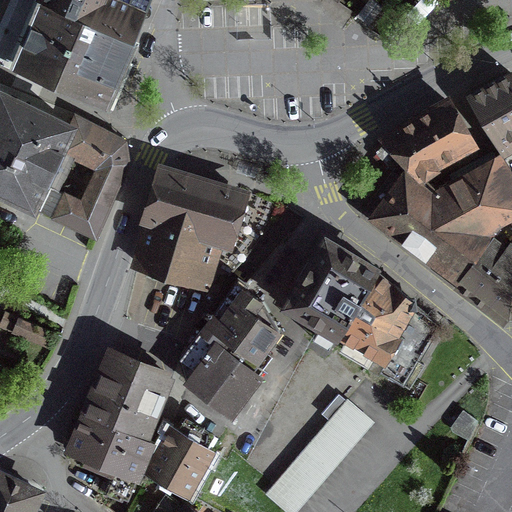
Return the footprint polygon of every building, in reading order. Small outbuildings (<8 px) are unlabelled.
[(134,39),(42,0),(40,0),(41,1),(40,0),(14,63),(107,103),(134,40),(134,39)] [(42,0),(134,39),(150,0),(42,0)] [(374,0),(368,0),(357,15),(369,24),(382,6),(374,0)] [(511,74),(511,73),(469,96),(503,152),(501,153),(511,171),(511,74)] [(61,150),(73,125),(71,124),(0,90),(0,190),(4,193),(29,205),(34,207),(61,150)] [(385,137),(391,143),(423,176),(438,168),(435,163),(450,155),(452,158),(473,147),(446,100),(404,124),(385,137)] [(73,125),(61,150),(97,168),(82,200),(63,191),(62,192),(52,188),(42,210),(54,216),(53,216),(96,236),(128,162),(125,140),(76,113),(71,124),(73,125)] [(363,211),(457,281),(490,238),(502,222),(511,216),(511,171),(501,153),(435,189),(423,176),(391,143),(387,147),(385,146),(379,152),(390,163),(391,161),(397,167),(369,203),(363,211)] [(165,175),(139,263),(138,264),(206,284),(211,268),(208,266),(213,250),(214,250),(215,250),(216,250),(218,250),(219,249),(220,248),(221,247),(221,246),(222,245),(236,197),(195,185),(165,175)] [(490,238),(457,281),(500,313),(511,297),(511,240),(501,252),(490,238)] [(418,361),(440,324),(378,271),(326,240),(289,303),(347,339),(383,360),(384,359),(404,371),(398,381),(410,388),(424,363),(423,363),(418,361)] [(238,278),(202,330),(201,331),(217,342),(220,338),(255,363),(279,331),(262,303),(261,300),(247,288),(250,284),(238,278)] [(48,342),(52,331),(8,312),(2,326),(23,335),(24,333),(48,342)] [(217,342),(201,331),(202,330),(200,328),(181,357),(188,380),(230,412),(262,369),(255,363),(220,338),(217,342)] [(165,371),(112,349),(86,412),(146,437),(147,437),(150,431),(142,428),(165,371)] [(268,492),(291,511),(370,420),(347,400),(268,492)] [(130,471),(146,437),(86,412),(85,411),(70,446),(88,453),(85,459),(114,471),(106,491),(116,495),(122,497),(132,472),(130,471)] [(146,437),(130,471),(132,472),(144,478),(145,478),(149,469),(187,492),(210,450),(204,446),(211,433),(187,419),(180,431),(172,427),(163,444),(147,437),(146,437)] [(25,511),(36,491),(0,474),(0,511),(25,511)] [(196,511),(185,503),(184,505),(166,491),(150,511),(196,511)]
